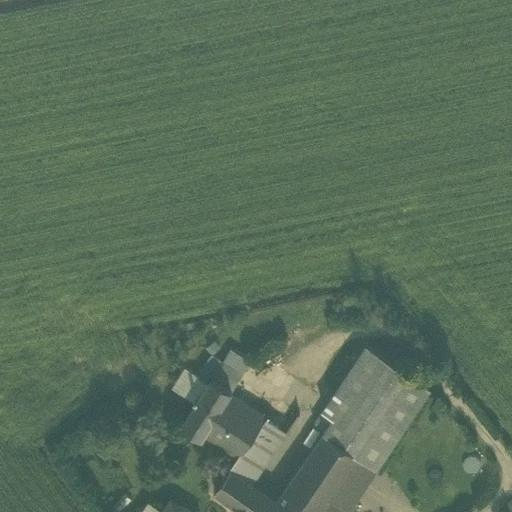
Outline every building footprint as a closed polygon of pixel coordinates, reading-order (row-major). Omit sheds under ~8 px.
[(334,416),(324,431),(359,455),(376,466),(430,386),(367,343),(323,409),(334,416)] [(213,377),(232,389),(243,371),(224,359),(213,377)] [(202,437),(206,431),(229,394),(232,389),(213,377),(212,376),(199,396),(196,395),(195,397),(198,399),(182,424),(202,437)] [(237,399),(229,394),(206,431),(239,453),(263,417),(237,400),(237,399)] [(214,490),(236,505),(252,482),(287,432),(263,417),(239,453),(214,490)] [(295,473),(331,497),(359,455),(324,431),(295,473)] [(376,466),(359,455),(331,497),(347,509),(376,466)] [(80,463),(97,492),(109,485),(91,456),(80,463)] [(269,511),(320,511),(331,497),(295,473),(278,499),(269,511)] [(269,511),(278,499),(252,482),(236,505),(246,511),(269,511)] [(162,511),(191,511),(171,499),(162,511)]
